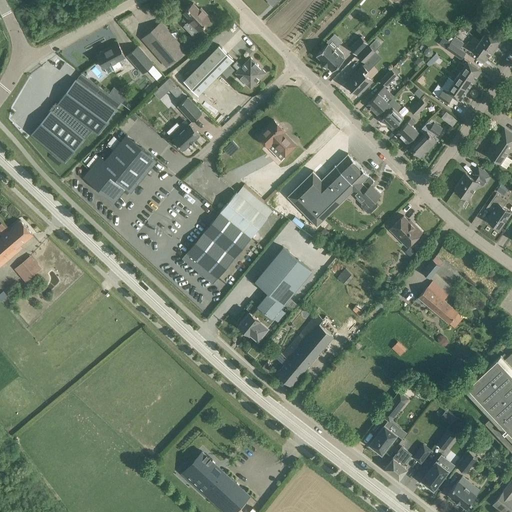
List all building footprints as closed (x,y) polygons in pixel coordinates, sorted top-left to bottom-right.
[(189,20),(199,30),(211,18),(201,8),(200,9),(193,3),(184,12),(191,18),(189,20)] [(160,23),(143,38),(167,65),(184,50),(160,23)] [(479,41),(494,52),(496,48),(495,47),(500,39),(480,25),(476,29),(484,34),(479,41)] [(350,48),(356,54),(368,42),(361,36),(350,48)] [(451,37),(448,40),(451,42),(460,48),(464,43),(455,36),(453,38),(451,37)] [(494,52),(479,41),(476,46),(469,41),(466,46),(486,59),(491,53),(492,54),(494,52)] [(97,55),(104,67),(125,56),(118,42),(107,48),(108,49),(97,55)] [(446,48),(461,59),(466,52),(460,48),(451,42),(446,48)] [(327,65),(333,71),(344,58),(342,56),(344,53),(337,47),(335,49),(328,43),(317,55),(322,60),(321,62),(326,67),(327,65)] [(184,80),(198,94),(234,59),(219,45),(184,80)] [(358,56),(365,62),(375,51),(369,45),(358,56)] [(128,55),(143,72),(153,63),(138,46),(128,55)] [(236,60),(232,64),(238,70),(235,72),(250,87),(265,72),(250,58),(242,66),(236,60)] [(461,71),(474,80),(481,70),(465,58),(462,62),(460,61),(456,67),(461,71)] [(355,91),(359,95),(373,80),(366,73),(368,70),(363,65),(346,82),(349,86),(348,88),(353,93),(355,91)] [(380,80),(386,86),(397,74),(392,69),(380,80)] [(157,70),(152,74),(157,80),(162,75),(157,70)] [(454,80),(468,90),(474,80),(461,71),(454,80)] [(76,78),(58,103),(92,129),(98,133),(117,109),(116,108),(121,102),(109,93),(81,73),(77,79),(76,78)] [(468,90),(454,80),(449,77),(442,87),(444,88),(438,96),(448,103),(454,95),(460,100),(468,90)] [(175,84),(170,89),(177,96),(182,92),(175,84)] [(384,86),(367,103),(378,113),(381,110),(393,97),(395,96),(384,86)] [(418,88),(414,92),(420,98),(424,94),(418,88)] [(178,105),(193,121),(202,112),(188,96),(178,105)] [(385,114),(382,118),(393,128),(404,116),(397,110),(401,105),(393,97),(381,110),(385,114)] [(411,109),(416,115),(427,103),(422,98),(411,109)] [(51,110),(32,134),(65,161),(92,129),(58,103),(57,103),(52,111),(51,110)] [(446,112),(442,117),(453,125),(457,120),(446,112)] [(397,132),(408,142),(419,131),(412,124),(415,122),(411,118),(397,132)] [(258,136),(267,145),(272,140),(287,155),(296,145),(284,132),(285,131),(274,119),(258,136)] [(411,147),(420,156),(436,139),(434,137),(435,135),(436,135),(437,133),(438,134),(442,128),(435,123),(430,119),(420,129),(425,133),(411,147)] [(177,121),(167,131),(173,137),(173,138),(184,150),(200,134),(190,122),(183,128),(180,124),(177,121)] [(487,155),(500,163),(511,145),(511,133),(505,128),(487,155)] [(84,176),(114,202),(126,187),(131,191),(157,159),(126,134),(105,159),(101,155),(84,176)] [(231,139),(221,148),(227,154),(236,145),(231,139)] [(380,203),(376,199),(382,193),(370,181),(368,182),(365,179),(370,174),(349,152),(322,179),(313,170),(288,195),(317,224),(357,186),(362,190),(356,196),(362,202),(362,207),(368,212),(371,212),(380,203)] [(454,190),(468,199),(479,182),(478,181),(480,178),(487,182),(491,175),(479,167),(474,173),(476,175),(473,178),(466,173),(454,190)] [(498,188),(497,190),(504,195),(510,186),(503,181),(502,182),(498,188)] [(182,257),(213,283),(268,217),(237,191),(182,257)] [(486,207),(487,207),(489,204),(495,208),(487,219),(500,228),(511,212),(503,206),(507,200),(496,193),(486,207)] [(390,228),(407,246),(412,241),(415,242),(419,238),(419,235),(422,231),(415,224),(414,225),(404,215),(397,222),(390,228)] [(0,237),(0,265),(1,266),(23,247),(21,245),(33,234),(21,220),(0,237)] [(250,311),(239,324),(250,333),(250,332),(258,339),(268,326),(258,318),(264,310),(273,317),(312,270),(283,247),(255,280),(269,292),(252,313),(250,311)] [(15,268),(22,277),(25,280),(42,268),(31,255),(18,266),(15,268)] [(423,271),(431,278),(441,265),(433,259),(423,271)] [(345,268),(337,275),(344,282),(351,275),(345,268)] [(418,297),(449,323),(458,312),(444,300),(449,293),(433,279),(418,297)] [(289,359),(277,373),(291,385),(340,327),(326,316),(323,319),(317,313),(283,354),(289,359)] [(390,347),(399,355),(406,348),(396,340),(390,347)] [(254,345),(249,351),(256,357),(261,350),(254,345)] [(511,352),(505,359),(501,356),(502,356),(501,355),(464,389),(491,418),(486,424),(511,451),(511,352)] [(400,390),(381,414),(390,421),(409,398),(400,390)] [(450,422),(454,418),(448,414),(445,418),(450,422)] [(397,433),(385,424),(370,443),(372,444),(370,446),(376,450),(377,448),(382,452),(386,447),(388,448),(393,442),(391,441),(397,433)] [(448,429),(437,443),(444,448),(455,434),(448,429)] [(424,444),(414,456),(421,462),(431,449),(424,444)] [(394,457),(385,467),(399,478),(408,468),(403,464),(411,454),(402,447),(394,457)] [(203,452),(183,473),(204,493),(210,486),(218,494),(215,497),(231,511),(235,511),(251,495),(224,470),(215,479),(207,472),(215,463),(203,452)] [(458,467),(466,473),(478,458),(470,452),(458,467)] [(436,460),(422,479),(423,480),(422,481),(428,486),(429,485),(434,488),(449,469),(441,464),(446,458),(441,454),(437,460),(436,460)] [(448,493),(466,508),(477,494),(464,484),(468,480),(462,475),(459,480),(458,480),(448,493)] [(511,511),(511,480),(494,504),(505,511),(511,511)]
